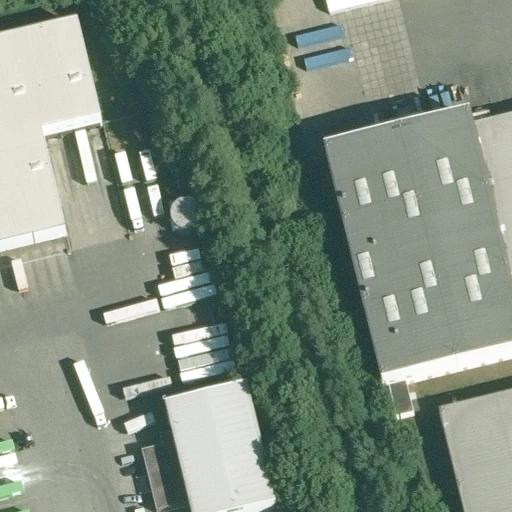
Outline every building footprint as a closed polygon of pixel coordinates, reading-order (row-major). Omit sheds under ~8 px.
[(79,29),(0,48),(0,253),(67,237),(44,142),(102,128),(79,29)] [(472,121),(327,156),(385,392),(391,390),(408,386),(511,360),(511,286),(474,131),(472,121)] [(511,121),(474,131),(511,286),(511,121)] [(188,207),(184,208),(181,209),(179,211),(177,213),(175,215),(174,217),(174,219),(173,221),(173,223),(174,226),(174,228),(176,231),(178,234),(181,236),(184,237),(187,238),(190,238),(192,237),(194,237),(196,236),(199,234),(201,231),(202,230),(203,227),(204,225),(204,222),(203,218),(202,215),(200,212),(198,210),(194,208),(192,208),(188,207)] [(408,386),(391,390),(398,420),(398,421),(416,417),(408,386)] [(249,392),(168,412),(191,507),(191,511),(278,511),(249,392)] [(511,511),(511,399),(441,417),(464,511),(511,511)] [(164,450),(144,455),(157,511),(169,511),(191,507),(173,436),(161,439),(164,450)]
